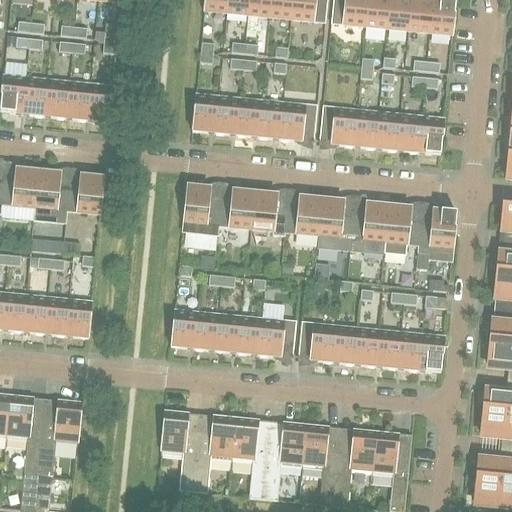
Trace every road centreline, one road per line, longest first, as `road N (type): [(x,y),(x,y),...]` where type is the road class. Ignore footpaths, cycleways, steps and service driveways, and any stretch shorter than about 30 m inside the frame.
road 1 (residential): [(476,194),(0,151)]
road 2 (residential): [(450,408),(0,363)]
road 3 (residential): [(450,408),(476,194)]
road 4 (residential): [(476,194),(491,0)]
